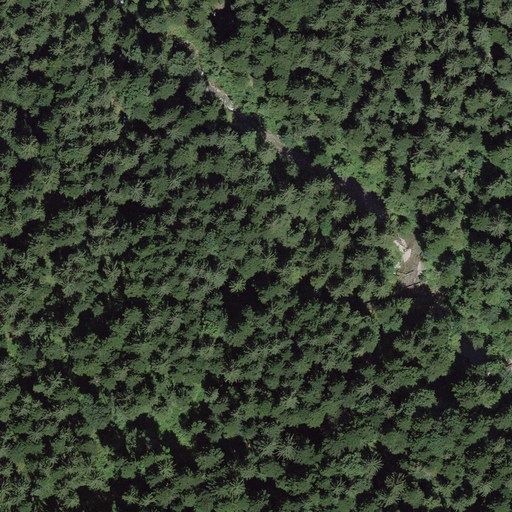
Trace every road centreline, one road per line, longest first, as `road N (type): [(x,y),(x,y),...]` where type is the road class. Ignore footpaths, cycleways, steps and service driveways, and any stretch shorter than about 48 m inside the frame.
road 1 (track): [(447,511),(277,390),(183,382),(108,342),(26,341)]
road 2 (track): [(133,511),(37,400),(23,376),(19,352),(26,341)]
